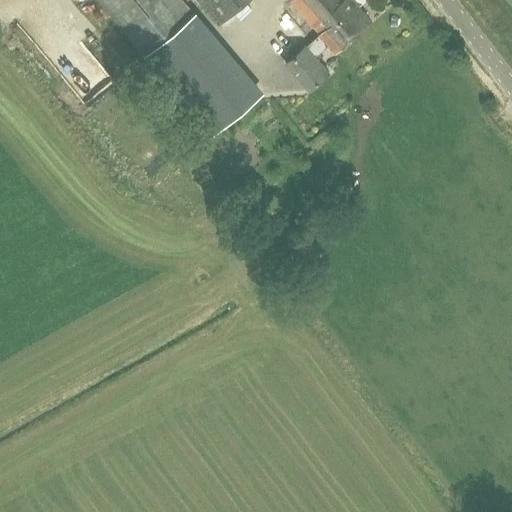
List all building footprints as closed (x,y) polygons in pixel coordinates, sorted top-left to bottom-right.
[(100,0),(147,55),(194,15),(180,0),(100,0)] [(197,0),(219,25),(248,0),(197,0)] [(329,45),(337,54),(373,23),(358,6),(365,0),(291,0),(320,33),(306,46),(286,63),(310,90),(329,73),(316,57),(329,45)] [(194,15),(147,55),(214,133),(261,94),(194,15)] [(336,119),(336,110),(315,110),(315,119),(336,119)]
